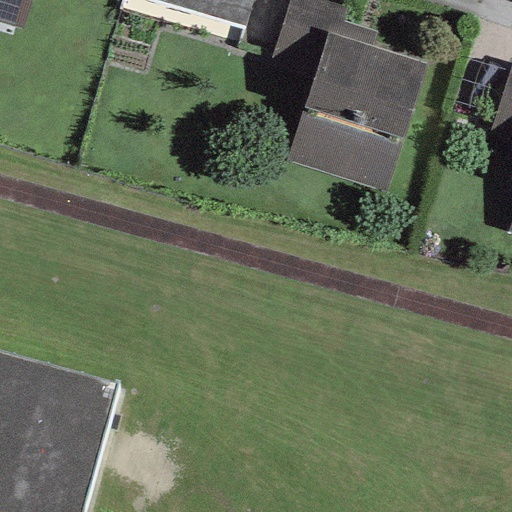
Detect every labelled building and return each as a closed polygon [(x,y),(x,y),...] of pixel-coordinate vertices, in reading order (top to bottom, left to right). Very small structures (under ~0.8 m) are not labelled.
[(0,0),(0,23),(21,30),(29,0),(0,0)] [(251,0),(153,0),(243,28),(251,0)] [(326,31),(373,46),(378,31),(343,21),(347,8),(322,0),(288,0),(270,58),(313,72),(326,31)] [(326,31),(313,72),(284,162),(386,194),(427,63),(373,46),(326,31)] [(511,63),(488,134),(511,141),(511,63)] [(78,511),(114,387),(0,354),(0,511),(78,511)]
